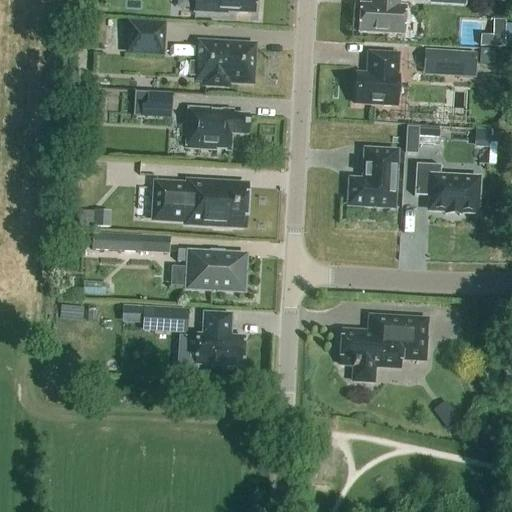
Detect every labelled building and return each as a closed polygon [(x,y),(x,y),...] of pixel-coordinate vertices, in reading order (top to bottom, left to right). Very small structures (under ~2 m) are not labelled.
[(253,14),(254,0),(195,0),(194,13),(226,15),(226,13),(253,14)] [(403,36),(405,7),(399,7),(398,0),(370,0),(371,5),(360,5),(358,33),(403,36)] [(129,52),(160,53),(161,27),(131,26),(129,52)] [(250,82),(252,48),(200,46),(198,79),(205,80),(205,84),(226,85),(226,81),(250,82)] [(478,65),(493,65),(493,51),(479,50),(478,65)] [(424,51),(423,67),(458,69),(458,78),(475,80),(476,54),(459,53),(424,51)] [(396,107),(398,77),(397,77),(398,56),(368,54),(367,75),(356,75),(354,105),(396,107)] [(171,94),(146,93),(145,119),(170,120),(171,94)] [(490,125),(491,93),(480,93),(478,124),(490,125)] [(247,136),(248,116),(232,115),(233,111),(188,109),(186,149),(230,152),(231,135),(247,136)] [(407,128),(405,149),(415,150),(416,129),(407,128)] [(396,153),(365,151),(364,182),(356,182),(350,187),(349,206),(382,207),(393,198),(396,153)] [(428,211),(475,214),(477,181),(439,179),(440,167),(415,165),(413,197),(429,198),(428,211)] [(186,224),(215,225),(216,228),(228,228),(230,226),(245,227),(246,218),(248,197),(247,197),(247,187),(224,186),(224,185),(209,184),(209,185),(188,184),(188,187),(156,186),(154,219),(186,221),(186,224)] [(109,212),(92,212),(92,228),(109,228),(109,212)] [(139,236),(92,234),(91,251),(139,253),(139,236)] [(242,291),(244,258),(222,256),(222,253),(212,252),(212,256),(190,255),(190,252),(177,251),(176,263),(189,264),(188,289),(242,291)] [(185,335),(187,311),(126,307),(125,316),(146,317),(146,326),(151,327),(151,332),(185,335)] [(242,368),(244,338),(230,337),(232,315),(204,314),(202,336),(197,335),(196,366),(242,368)] [(424,361),(427,321),(370,317),(369,333),(342,332),(340,365),(354,366),(353,382),(373,383),(374,367),(400,369),(401,360),(424,361)] [(181,373),(181,363),(170,363),(169,373),(181,373)] [(459,421),(451,410),(438,420),(446,431),(459,421)]
